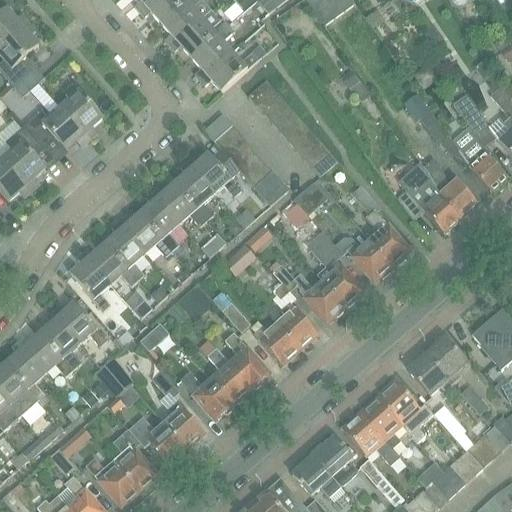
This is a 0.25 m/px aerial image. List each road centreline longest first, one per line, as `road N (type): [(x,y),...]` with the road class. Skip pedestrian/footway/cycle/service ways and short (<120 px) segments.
road 1 (residential): [(188,511),(511,228)]
road 2 (residential): [(0,305),(40,239),(154,135),(163,116),(161,102),(89,20),(81,0)]
